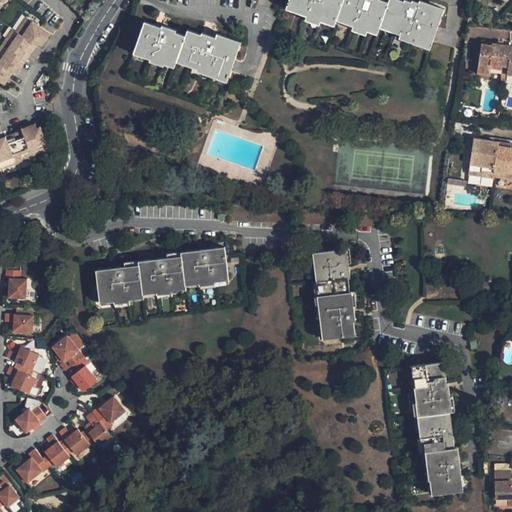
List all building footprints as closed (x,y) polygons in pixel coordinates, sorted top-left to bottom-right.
[(286,0),(286,2),(306,9),(304,14),(317,19),(319,14),(334,19),(334,18),(336,14),(352,19),(351,24),(364,29),(366,24),(377,28),(378,25),(379,21),(400,29),(399,31),(430,42),(442,6),(426,0),(286,0)] [(286,2),(284,7),(304,14),(306,9),(286,2)] [(302,18),(315,22),(317,19),(304,14),(302,18)] [(319,14),(317,19),(332,24),(334,19),(319,14)] [(352,19),(336,14),(334,18),(351,24),(352,19)] [(24,18),(20,24),(26,27),(29,22),(24,18)] [(378,25),(399,32),(399,31),(400,29),(379,21),(378,25)] [(20,24),(14,33),(30,44),(33,47),(35,45),(38,40),(43,43),(48,34),(29,22),(26,27),(20,24)] [(142,22),(133,49),(151,54),(150,58),(164,63),(166,59),(176,62),(178,58),(197,64),(196,67),(218,74),(219,72),(229,75),(233,64),(236,54),(231,53),(236,38),(217,33),(216,36),(202,31),(201,34),(187,30),(185,36),(175,33),(176,30),(162,25),(161,28),(142,22)] [(349,28),(363,33),(364,29),(351,24),(349,28)] [(366,24),(364,29),(375,32),(377,28),(366,24)] [(10,31),(4,40),(9,43),(5,49),(20,59),(23,61),(28,55),(24,52),(30,44),(14,33),(10,31)] [(430,42),(399,31),(399,32),(397,35),(428,46),(430,42)] [(231,53),(236,54),(241,40),(236,38),(231,53)] [(4,40),(0,45),(5,49),(9,43),(4,40)] [(479,44),(473,74),(486,76),(487,68),(488,63),(505,65),(504,71),(503,76),(511,78),(511,74),(511,50),(508,50),(509,47),(491,43),(490,46),(479,44)] [(28,55),(33,47),(30,44),(24,52),(28,55)] [(0,45),(0,67),(9,74),(13,76),(18,70),(14,67),(20,59),(5,49),(0,45)] [(131,53),(149,60),(150,58),(151,54),(133,49),(131,53)] [(164,65),(164,63),(150,58),(149,60),(148,63),(163,67),(164,65)] [(178,58),(176,62),(195,69),(196,67),(197,64),(178,58)] [(18,70),(23,61),(20,59),(14,67),(18,70)] [(164,63),(164,65),(174,68),(176,62),(166,59),(164,63)] [(488,63),(487,68),(504,71),(505,65),(488,63)] [(0,77),(0,78),(4,81),(9,74),(0,67),(0,77)] [(218,74),(196,67),(195,69),(194,71),(227,82),(229,75),(219,72),(218,74)] [(479,119),(495,122),(497,115),(480,113),(479,119)] [(34,148),(36,153),(47,149),(38,126),(34,127),(33,123),(19,128),(20,130),(21,135),(27,150),(34,148)] [(16,155),(19,161),(30,157),(29,156),(27,150),(21,135),(13,138),(12,133),(3,136),(11,157),(16,155)] [(0,167),(7,165),(5,159),(11,157),(3,136),(0,137),(0,167)] [(494,173),(493,175),(508,178),(509,172),(511,172),(511,146),(507,146),(507,147),(498,146),(499,142),(473,138),(468,173),(480,175),(481,171),(494,173)] [(13,163),(11,157),(5,159),(7,165),(13,163)] [(136,259),(136,263),(94,268),(98,298),(112,297),(112,301),(126,299),(126,295),(140,293),(140,289),(154,287),(155,291),(169,290),(169,285),(184,283),(183,279),(198,277),(198,282),(213,280),(212,275),(226,273),(222,243),(180,248),(180,253),(136,259)] [(1,248),(6,256),(11,253),(5,245),(1,248)] [(309,249),(315,292),(320,336),(352,332),(351,318),(353,318),(350,288),(347,289),(345,275),(348,275),(344,245),(309,249)] [(5,268),(5,276),(9,276),(9,296),(26,296),(26,277),(20,277),(20,269),(5,268)] [(5,312),(5,320),(9,320),(13,320),(13,329),(33,330),(34,313),(5,312)] [(72,364),(84,355),(68,334),(52,346),(57,351),(64,361),(62,363),(61,363),(66,370),(72,364)] [(23,365),(32,369),(40,352),(22,345),(21,347),(18,353),(14,351),(9,349),(6,356),(23,365)] [(64,361),(57,351),(54,353),(62,363),(64,361)] [(84,355),(72,364),(77,370),(71,375),(83,390),(97,379),(86,365),(89,361),(84,355)] [(456,444),(453,444),(448,409),(451,409),(448,395),(447,395),(442,359),(409,363),(420,448),(424,448),(427,478),(429,478),(430,492),(462,488),(456,444)] [(32,369),(23,365),(21,369),(9,364),(6,372),(12,374),(15,376),(11,384),(29,392),(37,376),(33,374),(34,370),(32,369)] [(92,410),(106,429),(114,424),(112,421),(126,409),(114,394),(108,399),(101,405),(99,406),(98,405),(92,410)] [(101,405),(108,399),(106,396),(99,402),(101,405)] [(29,407),(15,419),(27,432),(33,427),(40,421),(46,416),(37,404),(31,409),(29,407)] [(81,432),(88,440),(93,436),(100,444),(111,435),(106,429),(92,410),(86,415),(90,421),(92,423),(87,428),(81,432)] [(40,421),(33,427),(36,429),(42,424),(40,421)] [(60,442),(67,450),(71,446),(77,453),(90,443),(88,440),(81,432),(78,428),(71,433),(69,430),(65,426),(59,431),(65,438),(60,442)] [(42,457),(48,464),(53,460),(57,465),(70,455),(67,450),(60,442),(53,433),(52,433),(46,438),(46,439),(49,442),(51,445),(45,450),(47,453),(42,457)] [(51,445),(49,442),(42,447),(45,450),(51,445)] [(35,447),(28,452),(28,453),(31,456),(16,468),(27,482),(43,469),(44,470),(50,465),(48,464),(42,457),(35,448),(35,447)] [(511,472),(496,474),(498,501),(511,500),(511,472)] [(0,497),(3,501),(8,507),(20,497),(5,479),(0,482),(0,497)]
